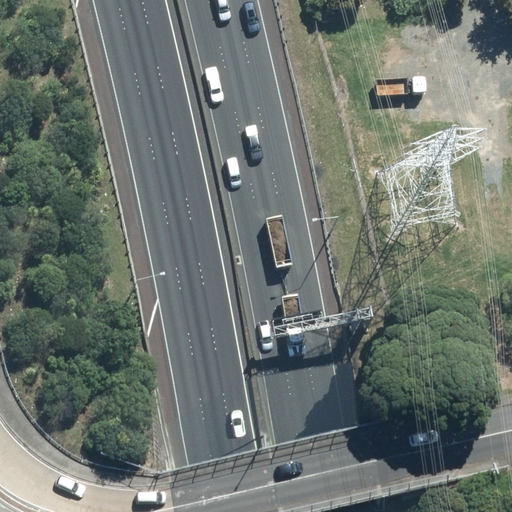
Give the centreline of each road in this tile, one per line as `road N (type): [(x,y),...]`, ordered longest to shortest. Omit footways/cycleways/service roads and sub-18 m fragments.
road 1 (motorway): [(207,0),(254,208),(306,511)]
road 2 (motorway): [(242,511),(192,219),(143,0)]
road 3 (primary): [(168,507),(375,461)]
road 4 (primary): [(511,429),(375,461)]
